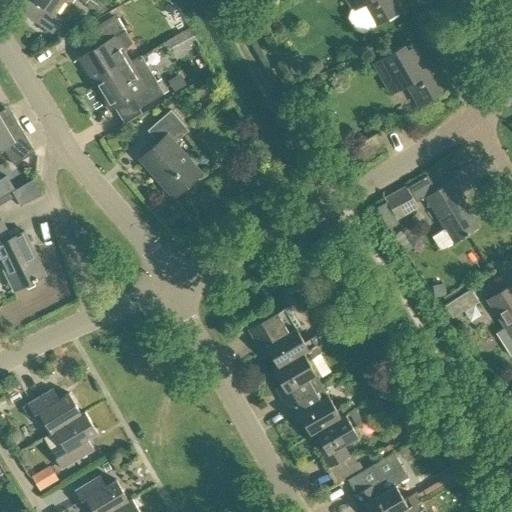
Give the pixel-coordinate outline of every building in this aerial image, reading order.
[(61,20),(55,16),(65,0),(32,0),(40,6),(31,19),(52,34),(61,20)] [(346,0),(352,9),(350,10),(348,18),(356,32),(362,33),(375,26),(400,11),(393,0),(346,0)] [(132,42),(125,30),(119,20),(95,35),(100,44),(78,58),(94,84),(130,62),(122,49),(132,42)] [(190,27),(164,41),(172,57),(199,44),(190,27)] [(390,99),(409,89),(419,105),(446,89),(419,44),(407,51),(404,46),(372,64),(390,99)] [(130,62),(94,84),(110,109),(132,95),(140,108),(163,93),(156,82),(146,88),(130,62)] [(189,131),(171,110),(147,131),(158,143),(139,158),(174,198),(200,175),(174,144),(189,131)] [(3,123),(0,119),(0,150),(3,148),(13,164),(33,152),(21,131),(13,117),(3,123)] [(377,134),(357,145),(365,159),(384,148),(377,134)] [(32,179),(11,192),(20,206),(38,195),(42,193),(33,179),(32,179)] [(450,182),(426,197),(445,229),(455,244),(457,243),(469,235),(468,234),(479,228),(458,195),(450,182)] [(406,186),(385,197),(397,220),(418,208),(406,186)] [(10,238),(1,221),(0,220),(0,262),(13,290),(45,274),(24,231),(10,238)] [(511,357),(511,285),(488,301),(505,328),(496,334),(511,358),(511,357)] [(471,288),(445,305),(453,317),(479,300),(471,288)] [(246,328),(262,355),(269,351),(278,367),(273,370),(274,371),(321,343),(317,335),(304,342),(296,328),(289,332),(277,312),(287,306),(287,305),(246,328)] [(379,309),(367,317),(372,324),(384,317),(387,316),(382,308),(379,309)] [(322,344),(321,343),(274,371),(281,385),(275,388),(285,406),(322,385),(308,361),(321,354),(317,347),(322,344)] [(403,344),(389,353),(398,367),(412,358),(403,344)] [(302,420),(310,435),(358,407),(353,410),(349,402),(336,409),(322,385),(285,406),(295,424),(302,420)] [(52,388),(27,403),(21,407),(28,418),(38,412),(51,432),(85,412),(84,412),(81,414),(68,393),(58,399),(52,388)] [(358,406),(362,413),(376,405),(372,398),(358,406)] [(358,407),(310,435),(311,436),(316,433),(323,446),(316,450),(327,469),(350,456),(344,446),(358,437),(350,423),(363,415),(358,407)] [(66,450),(61,453),(54,457),(61,469),(94,450),(87,440),(98,433),(85,412),(51,432),(51,433),(55,431),(66,450)] [(356,494),(352,496),(360,511),(366,511),(369,510),(370,511),(399,511),(420,500),(416,493),(403,500),(394,485),(408,477),(393,452),(347,479),(356,494)] [(111,468),(108,462),(102,465),(106,471),(111,468)] [(51,466),(32,477),(41,491),(59,481),(51,466)] [(92,511),(110,511),(131,499),(131,498),(128,500),(116,479),(106,485),(100,475),(74,490),(81,501),(85,499),(92,511)] [(487,484),(472,493),(480,505),(494,497),(487,484)] [(138,511),(131,499),(110,511),(138,511)] [(421,501),(420,500),(399,511),(418,511),(420,511),(416,504),(421,501)]
